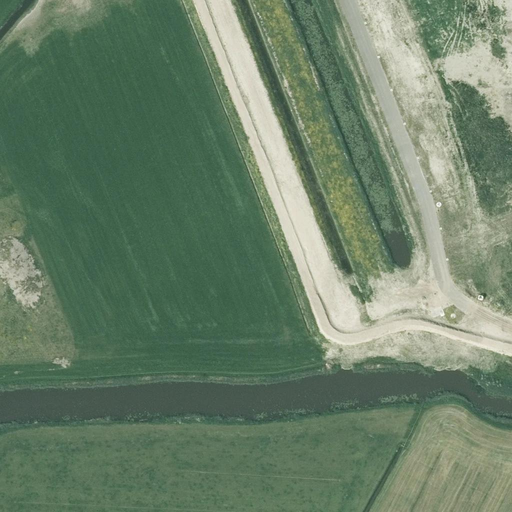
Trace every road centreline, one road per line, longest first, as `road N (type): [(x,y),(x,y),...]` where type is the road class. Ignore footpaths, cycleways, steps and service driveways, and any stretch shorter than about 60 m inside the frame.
road 1 (unclassified): [(215,0),(339,313),(369,318),(447,287)]
road 2 (unclassified): [(447,287),(426,205),(346,0)]
